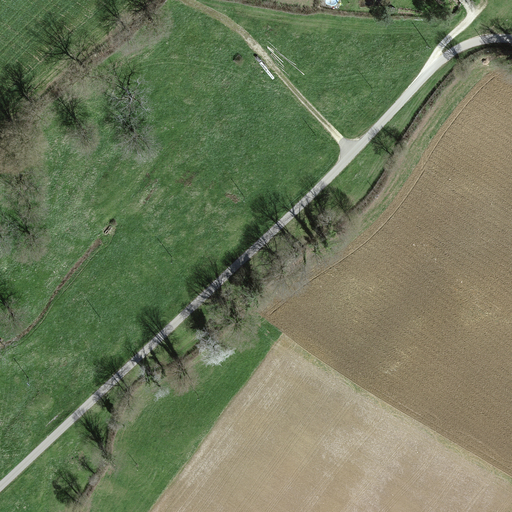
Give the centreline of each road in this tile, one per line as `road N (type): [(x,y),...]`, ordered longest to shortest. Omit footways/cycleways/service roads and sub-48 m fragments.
road 1 (unclassified): [(0,486),(453,51)]
road 2 (track): [(184,0),(232,24),(266,54),(352,154)]
